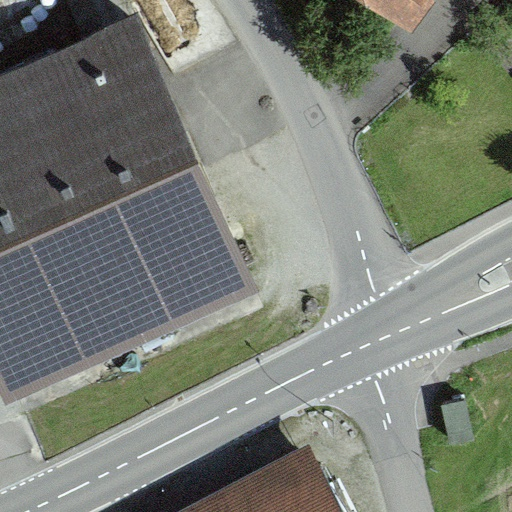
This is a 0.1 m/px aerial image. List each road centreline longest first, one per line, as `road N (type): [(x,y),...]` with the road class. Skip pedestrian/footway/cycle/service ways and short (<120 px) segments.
road 1 (tertiary): [(377,340),(28,511)]
road 2 (unclassified): [(246,0),(312,111),(339,176),(378,300),(377,340)]
road 3 (unclassified): [(377,340),(376,376),(409,511)]
road 4 (tertiary): [(511,273),(377,340)]
